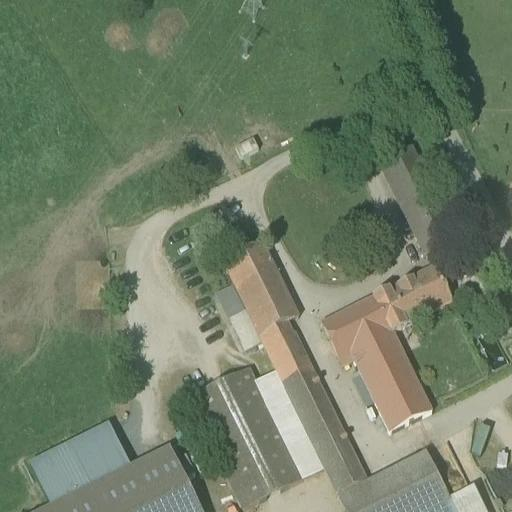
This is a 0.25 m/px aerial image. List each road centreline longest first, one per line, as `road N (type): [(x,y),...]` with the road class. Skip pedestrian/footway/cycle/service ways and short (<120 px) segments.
road 1 (track): [(241,181),(307,302),(313,335),(368,443),(392,445),(511,379)]
road 2 (track): [(432,93),(222,190),(150,233),(166,366)]
road 3 (track): [(511,255),(396,0)]
